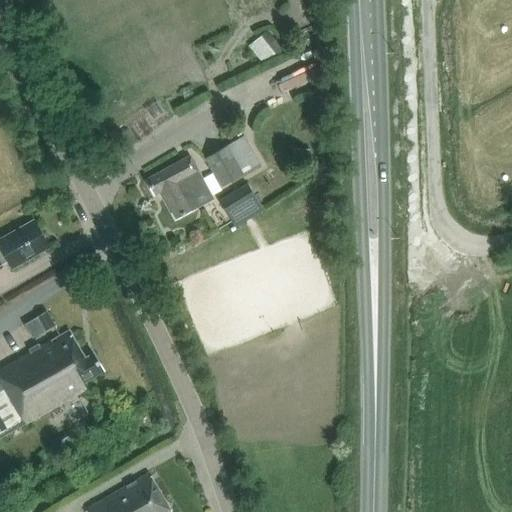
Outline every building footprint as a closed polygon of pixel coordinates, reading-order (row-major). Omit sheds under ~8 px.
[(273,29),(254,43),(268,62),(287,48),(273,29)] [(227,146),(206,159),(222,186),(260,164),(243,137),(227,146)] [(155,195),(161,191),(176,219),(213,199),(190,156),(147,180),(155,195)] [(219,201),(235,227),(263,210),(248,184),(219,201)] [(0,266),(1,266),(0,265),(8,260),(12,267),(48,247),(34,222),(0,240),(0,266)] [(25,324),(33,338),(54,326),(46,312),(25,324)] [(0,371),(0,380),(5,389),(0,391),(0,438),(26,424),(86,389),(83,383),(104,371),(94,354),(85,358),(69,331),(0,371)] [(88,508),(90,511),(170,511),(149,474),(88,508)]
